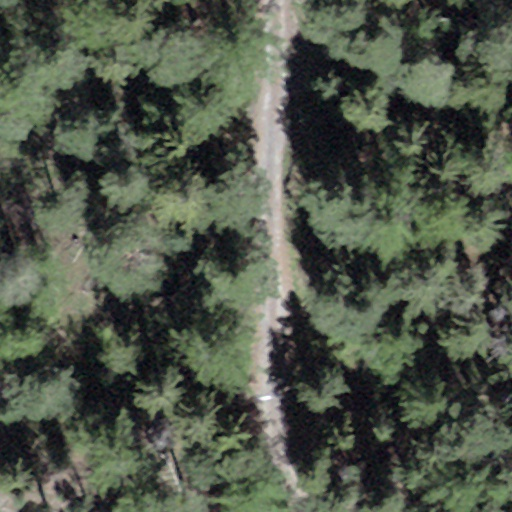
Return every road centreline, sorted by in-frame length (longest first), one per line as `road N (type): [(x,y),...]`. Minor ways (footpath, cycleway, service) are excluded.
road 1 (track): [(353,511),(314,328),(291,0)]
road 2 (track): [(0,255),(25,320),(14,511)]
